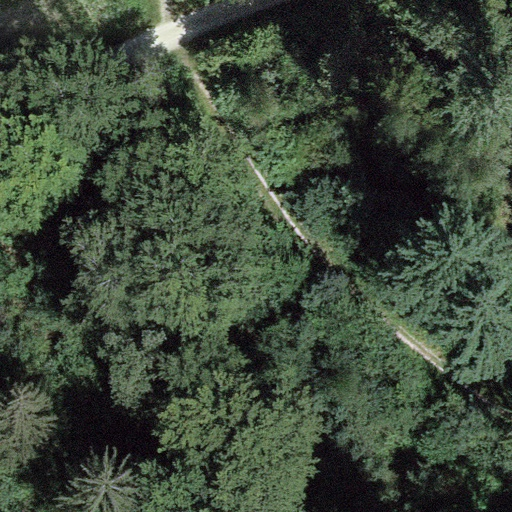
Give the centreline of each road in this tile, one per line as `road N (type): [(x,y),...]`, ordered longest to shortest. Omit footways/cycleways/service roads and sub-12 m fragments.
road 1 (track): [(511,405),(310,227),(200,44),(186,0)]
road 2 (track): [(330,0),(200,44),(0,157)]
